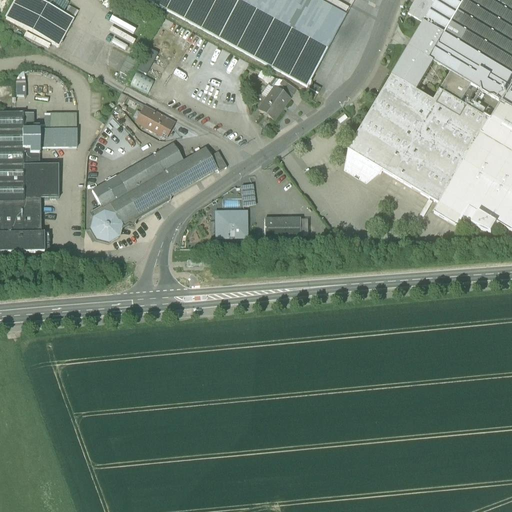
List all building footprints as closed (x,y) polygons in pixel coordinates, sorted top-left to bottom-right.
[(16,0),(6,20),(58,49),(73,22),(32,0),(16,0)] [(345,18),(344,17),(319,3),(312,0),(144,0),(307,89),(345,18)] [(330,0),(320,0),(319,3),(344,17),(348,9),(330,0)] [(434,63),(451,74),(471,86),(503,105),(484,137),(511,153),(511,0),(416,0),(408,15),(424,24),(392,78),(416,92),(434,63)] [(137,72),(146,77),(158,56),(149,51),(137,72)] [(119,74),(129,79),(137,64),(127,58),(119,74)] [(130,86),(148,96),(154,82),(137,73),(130,86)] [(460,104),(471,86),(451,74),(440,92),(460,104)] [(385,173),(439,206),(481,136),(489,122),(460,104),(440,92),(434,102),(416,92),(392,78),(348,151),(357,157),(354,163),(373,174),(376,168),(385,173)] [(289,101),(290,102),(297,92),(282,82),(279,87),(284,90),(280,95),(289,101)] [(308,89),(318,95),(321,90),(311,84),(308,89)] [(261,97),(266,101),(273,91),(268,87),(261,97)] [(284,90),(279,87),(275,91),(280,95),(284,90)] [(274,90),(273,91),(266,101),(259,112),(274,123),(289,101),(280,95),(275,91),(274,90)] [(118,104),(123,106),(127,99),(122,96),(118,104)] [(152,118),(150,120),(142,116),(146,109),(145,108),(136,125),(145,129),(165,140),(171,128),(170,128),(155,119),(152,118)] [(155,119),(170,128),(173,123),(157,115),(146,109),(142,116),(150,120),(152,118),(155,119)] [(0,254),(44,254),(44,248),(44,235),(41,235),(40,201),(58,200),(58,168),(39,168),(39,150),(76,150),(76,133),(49,133),(39,133),(32,133),(32,116),(23,116),(0,115),(0,254)] [(76,117),(50,117),(49,133),(76,133),(76,117)] [(511,153),(484,137),(481,136),(439,206),(434,214),(458,229),(463,220),(472,226),(491,235),(497,225),(511,233),(511,153)] [(218,154),(210,159),(205,151),(183,163),(175,150),(162,157),(160,154),(92,193),(102,210),(92,216),(94,220),(91,231),(97,241),(108,244),(118,238),(121,228),(124,229),(128,227),(133,228),(135,223),(168,204),(169,200),(168,199),(216,171),(218,174),(226,170),(218,154)] [(357,157),(348,151),(344,175),(367,188),(385,173),(376,168),(373,174),(354,163),(357,157)] [(240,189),(243,209),(255,207),(253,188),(240,189)] [(234,241),(247,240),(246,214),(215,215),(216,241),(229,241),(229,232),(234,232),(234,241)] [(264,240),(301,239),(301,238),(301,222),(301,221),(264,221),(264,240)]
